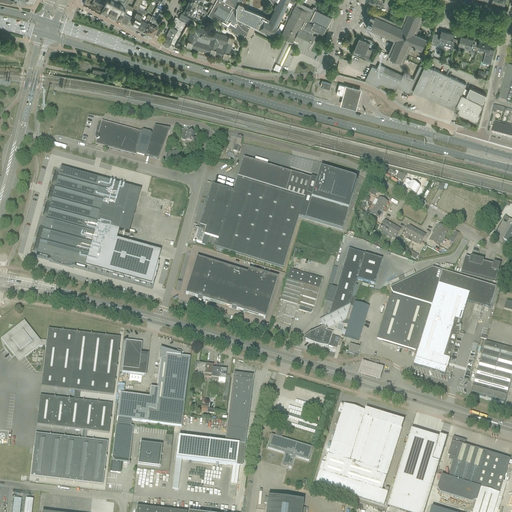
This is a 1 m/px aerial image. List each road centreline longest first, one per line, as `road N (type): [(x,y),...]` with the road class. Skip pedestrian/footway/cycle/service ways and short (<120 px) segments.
road 1 (primary): [(49,36),(511,169)]
road 2 (primary): [(511,157),(53,24)]
road 3 (tertiary): [(500,424),(220,334)]
road 4 (tertiary): [(219,341),(500,424)]
road 5 (unclassified): [(405,196),(327,155),(232,132),(211,136),(198,182)]
road 6 (unclassified): [(198,182),(16,132)]
road 7 (residential): [(325,76),(258,77),(153,44)]
road 8 (residential): [(481,136),(325,76)]
road 9 (tertiary): [(161,317),(0,279)]
road 10 (tertiary): [(0,288),(159,323)]
road 11 (unclassified): [(161,317),(198,182)]
road 12 (unclassified): [(122,511),(123,497),(0,483)]
